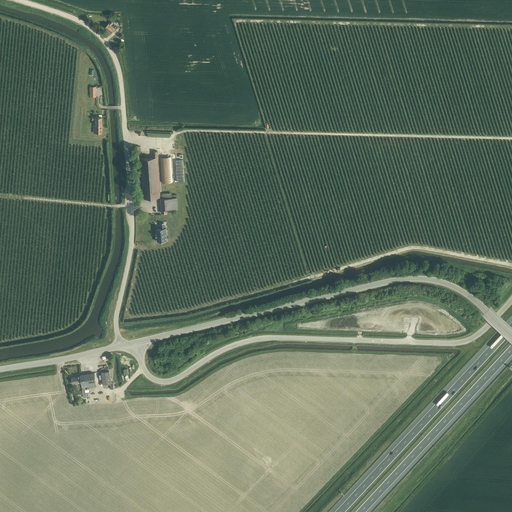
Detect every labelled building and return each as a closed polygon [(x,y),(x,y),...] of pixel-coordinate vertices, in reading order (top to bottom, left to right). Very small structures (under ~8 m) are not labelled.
[(111,33),(114,29),(111,26),(113,23),(111,21),(105,27),(111,33)] [(102,125),(102,117),(96,117),(92,117),(92,120),(94,120),(94,128),(93,128),(93,133),(102,133),(102,125)] [(141,158),(140,158),(143,198),(148,198),(161,197),(157,151),(153,151),(154,157),(141,158)] [(162,183),(172,182),(171,157),(160,158),(162,183)] [(182,160),(176,160),(177,182),(182,181),(184,181),(183,160),(182,160)] [(162,198),(161,198),(162,212),(167,212),(167,209),(174,209),(178,209),(178,197),(162,198)] [(157,236),(157,241),(167,240),(166,228),(165,228),(164,223),(161,223),(161,228),(156,229),(157,234),(156,234),(157,234),(157,235),(157,236)] [(103,384),(111,383),(109,371),(102,372),(103,384)] [(96,386),(95,378),(95,373),(80,375),(80,376),(72,377),(72,383),(76,382),(76,384),(81,383),(83,398),(89,397),(88,392),(86,392),(85,387),(96,386)]
